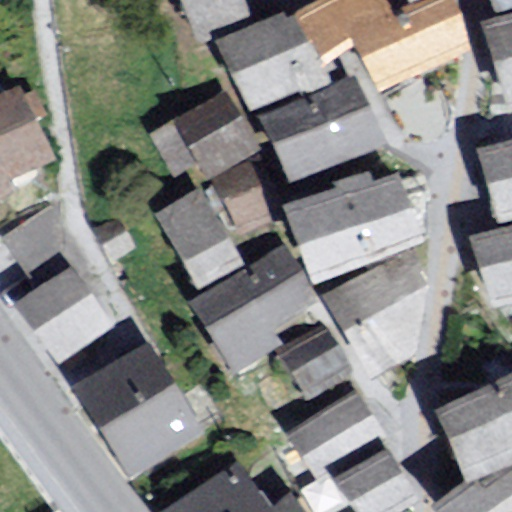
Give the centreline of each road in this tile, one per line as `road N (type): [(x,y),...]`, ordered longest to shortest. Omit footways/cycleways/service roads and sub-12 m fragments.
road 1 (residential): [(447,0),(419,443),(425,511)]
road 2 (secondary): [(0,359),(114,511)]
